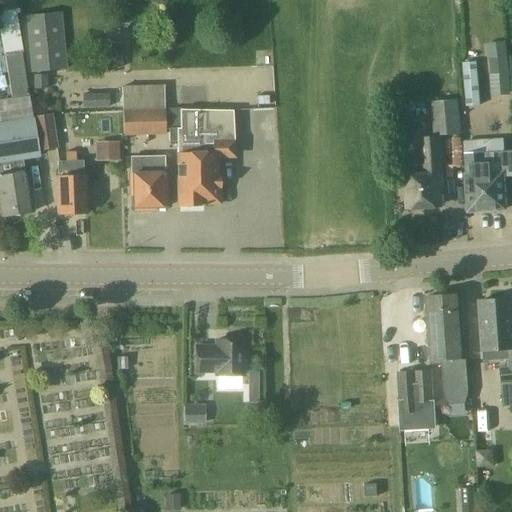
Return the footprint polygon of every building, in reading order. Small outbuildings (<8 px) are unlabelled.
[(68,70),(62,13),(26,16),(31,74),(68,70)] [(491,75),(509,73),(508,62),(506,42),(487,44),(490,65),(491,75)] [(466,103),(480,102),(478,61),(464,62),(466,103)] [(121,87),(122,110),(164,108),(164,86),(121,87)] [(109,108),(109,94),(82,94),(82,109),(109,108)] [(433,135),(460,133),(458,99),(430,101),(433,135)] [(164,108),(122,110),(123,136),(165,135),(165,110),(164,108)] [(232,113),(165,110),(167,130),(169,130),(169,141),(177,140),(178,152),(177,152),(178,207),(204,207),(204,205),(220,204),(219,178),(218,178),(217,154),(233,154),(232,113)] [(34,117),(39,151),(57,148),(52,114),(34,117)] [(38,156),(32,121),(0,125),(0,212),(1,218),(32,213),(26,171),(24,171),(22,159),(38,156)] [(441,187),(438,137),(423,138),(425,175),(408,176),(410,208),(439,207),(438,188),(441,187)] [(95,141),(97,160),(120,158),(119,140),(95,141)] [(506,210),(504,177),(511,176),(511,152),(504,153),(503,141),(465,143),(467,175),(469,212),(506,210)] [(167,207),(166,174),(163,174),(163,157),(130,159),(131,175),(129,175),(129,188),(133,188),(133,212),(146,212),(146,208),(167,207)] [(86,213),(85,176),(83,176),(83,162),(58,162),(59,176),(57,177),(58,214),(86,213)] [(465,403),(468,395),(461,295),(427,298),(431,361),(444,360),(446,396),(451,404),(465,403)] [(511,299),(480,302),(483,352),(484,362),(507,360),(508,367),(501,367),(504,405),(511,404),(511,299)] [(215,376),(243,377),(243,341),(216,341),(215,347),(196,347),(196,373),(215,373),(215,376)] [(433,416),(432,402),(431,370),(398,372),(400,413),(419,412),(419,416),(433,416)] [(185,404),(185,423),(205,423),(205,404),(185,404)]
